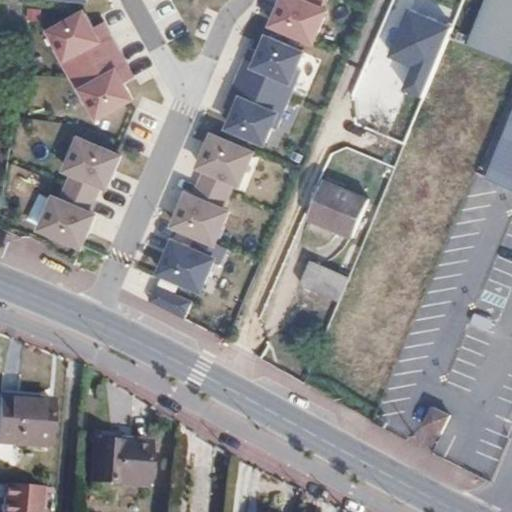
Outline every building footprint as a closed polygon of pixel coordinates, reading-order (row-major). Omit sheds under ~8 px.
[(20,39),(24,2),(3,1),(0,0),(0,13),(10,14),(8,39),(20,39)] [(303,0),(276,0),(266,26),(310,45),(325,9),(321,7),(303,0)] [(511,0),(489,0),(472,38),(511,54),(511,0)] [(83,10),(43,31),(62,64),(101,43),(93,28),(83,10)] [(412,67),(402,91),(420,99),(449,27),(407,10),(388,57),(412,67)] [(0,38),(8,39),(10,14),(0,13),(0,38)] [(104,22),(93,28),(101,43),(62,64),(76,90),(115,68),(123,83),(134,76),(104,22)] [(303,51),(262,35),(255,51),(248,69),(289,86),(296,69),(303,51)] [(223,108),(230,111),(237,96),(278,112),(272,128),(276,130),(301,71),(296,69),(289,86),(248,69),(255,51),(247,48),(223,108)] [(115,68),(76,90),(94,123),(133,102),(123,83),(115,68)] [(278,112),(237,96),(230,111),(222,130),(264,147),(272,128),(278,112)] [(511,121),(490,173),(511,182),(511,121)] [(254,152),(209,133),(194,169),(201,172),(234,186),(239,188),(254,152)] [(119,155),(75,137),(60,173),(68,176),(99,190),(104,192),(119,155)] [(234,186),(201,172),(191,196),(223,209),(234,186)] [(99,190),(68,176),(58,199),(90,212),(99,190)] [(370,199),(327,181),(311,220),(353,237),(370,199)] [(191,196),(184,193),(168,229),(213,247),(228,211),(223,209),(191,196)] [(58,199),(50,195),(35,231),(80,250),(95,214),(90,212),(58,199)] [(214,258),(169,239),(154,275),(199,294),(214,258)] [(347,242),(339,269),(352,273),(361,247),(347,242)] [(341,299),(350,276),(314,261),(304,283),(341,299)] [(192,301),(156,286),(149,303),(185,318),(192,301)] [(0,442),(51,447),(54,401),(3,397),(0,433),(0,442)] [(448,410),(436,405),(435,409),(432,408),(424,426),(442,434),(449,415),(446,414),(448,410)] [(145,485),(151,442),(133,439),(133,442),(100,438),(94,477),(145,485)] [(41,511),(43,487),(2,485),(0,511),(41,511)]
